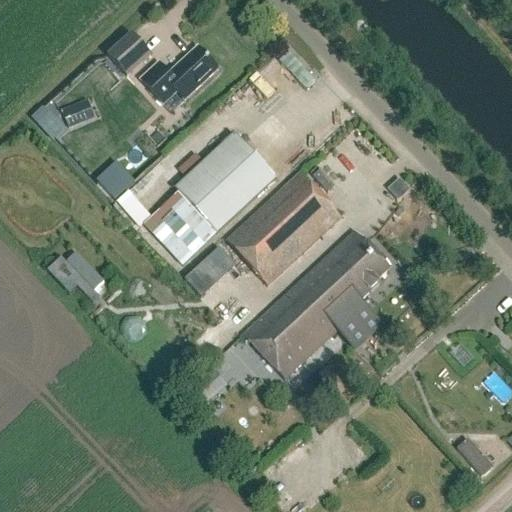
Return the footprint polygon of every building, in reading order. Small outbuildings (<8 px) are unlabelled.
[(127,80),(151,58),(131,35),(107,57),(127,80)] [(158,66),(140,83),(162,107),(170,115),(184,102),(217,72),(197,50),(168,77),(158,66)] [(69,131),(86,124),(79,106),(62,113),(69,131)] [(217,235),(275,181),(235,137),(176,191),(181,196),(217,235)] [(114,203),(134,184),(117,166),(97,185),(114,203)] [(267,289),(340,221),(298,176),(225,244),(267,289)] [(388,193),(394,200),(398,204),(410,194),(405,188),(400,182),(388,193)] [(181,268),(217,235),(181,196),(154,221),(145,229),(181,268)] [(378,261),(365,248),(353,235),(242,339),(283,383),(345,324),(344,323),(356,312),(353,309),(378,286),(375,284),(388,272),(386,269),(386,266),(382,261),(378,261)] [(77,257),(66,268),(92,295),(103,284),(77,257)] [(469,445),(458,455),(483,483),(494,474),(469,445)]
